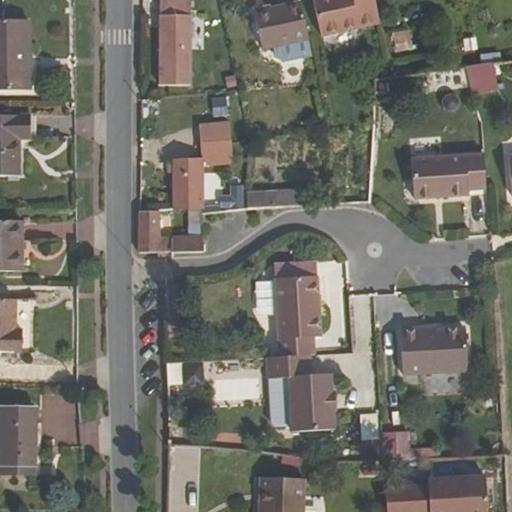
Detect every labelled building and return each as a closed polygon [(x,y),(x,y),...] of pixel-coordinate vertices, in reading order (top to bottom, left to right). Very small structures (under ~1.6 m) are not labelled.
[(190,86),(190,0),(160,0),(159,86),(190,86)] [(380,24),(374,0),(312,0),(321,37),(380,24)] [(309,40),(301,3),(255,14),(264,50),(309,40)] [(29,19),(0,19),(0,90),(30,90),(29,19)] [(29,115),(0,115),(0,175),(20,175),(19,139),(30,139),(29,115)] [(196,160),(201,159),(224,159),(224,142),(196,144),(196,160)] [(464,194),(483,193),(480,156),(407,163),(411,204),(464,199),(464,194)] [(171,212),(202,211),(201,159),(196,160),(171,160),(171,212)] [(301,186),(248,187),(248,205),(302,204),(301,186)] [(157,211),(139,211),(138,254),(170,255),(202,255),(202,241),(158,240),(157,211)] [(24,222),(0,221),(0,270),(24,271),(24,222)] [(307,357),(313,356),(312,337),(319,336),(315,277),(272,279),(277,358),(307,357)] [(167,311),(179,311),(179,282),(167,282),(167,311)] [(16,300),(0,299),(0,352),(20,353),(21,329),(15,329),(16,300)] [(422,333),(402,334),(405,379),(469,377),(466,334),(422,336),(422,333)] [(187,363),(187,346),(167,346),(167,362),(187,363)] [(277,358),(265,359),(266,381),(288,380),(290,432),(332,429),(332,412),(337,412),(335,391),(330,391),(330,375),(309,376),(307,357),(277,358)] [(0,461),(36,462),(37,407),(1,406),(0,461)] [(35,475),(36,462),(0,461),(0,474),(35,475)] [(302,511),(303,481),(259,480),(259,511),(302,511)] [(430,486),(384,488),(385,511),(488,511),(487,480),(429,482),(430,486)]
